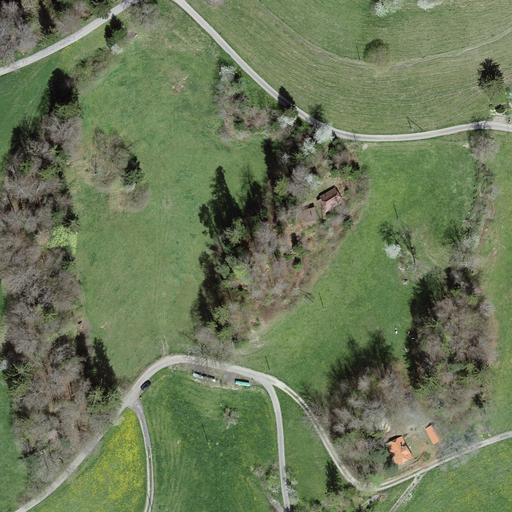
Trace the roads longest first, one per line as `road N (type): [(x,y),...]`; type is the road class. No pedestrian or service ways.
road 1 (unclassified): [(181,0),(276,95),(348,136),(511,128)]
road 2 (unclassified): [(278,383),(174,357),(147,370),(74,466),(23,511)]
road 3 (track): [(511,434),(367,489),(354,485),(303,403),(278,383)]
road 4 (unclassified): [(0,70),(135,0)]
road 5 (track): [(263,379),(278,415),(288,511)]
road 6 (track): [(147,511),(145,430),(128,394)]
